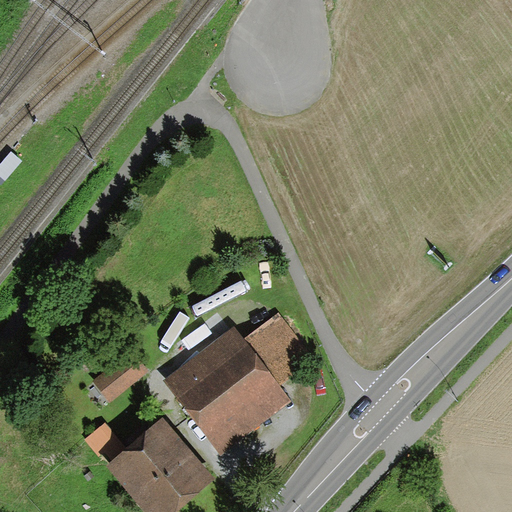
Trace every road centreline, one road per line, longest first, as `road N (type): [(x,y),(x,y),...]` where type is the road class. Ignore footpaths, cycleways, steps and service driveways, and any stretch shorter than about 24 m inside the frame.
road 1 (track): [(0,353),(169,120),(202,111),(234,137),(341,367),(405,443)]
road 2 (primary): [(511,279),(291,511)]
